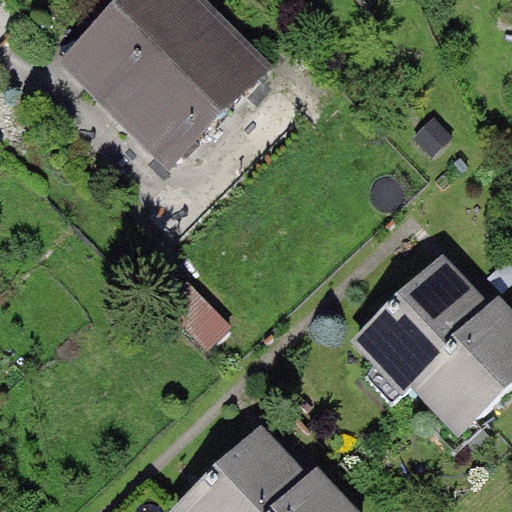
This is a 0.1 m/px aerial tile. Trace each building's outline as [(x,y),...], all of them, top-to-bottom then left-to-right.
[(261,71),(188,0),(129,0),(68,62),(170,162),(261,71)] [(490,321),(443,271),(362,346),(409,397),(417,389),(490,321)] [(233,335),(186,292),(163,318),(210,360),(233,335)] [(417,389),(464,439),(511,393),(511,328),(498,313),(490,321),(417,389)] [(286,511),(309,491),(261,441),(186,511),(286,511)] [(286,511),(343,511),(317,483),(309,491),(286,511)]
